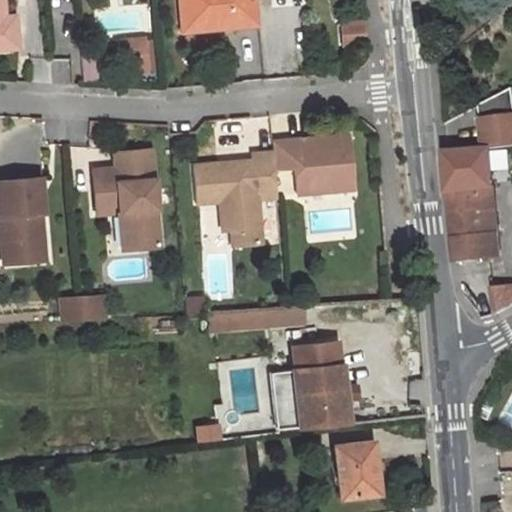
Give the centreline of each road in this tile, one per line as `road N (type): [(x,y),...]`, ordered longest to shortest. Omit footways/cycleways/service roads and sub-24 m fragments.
road 1 (residential): [(0,98),(194,109),(414,87)]
road 2 (secondary): [(442,350),(414,87)]
road 3 (secondary): [(457,511),(442,350)]
